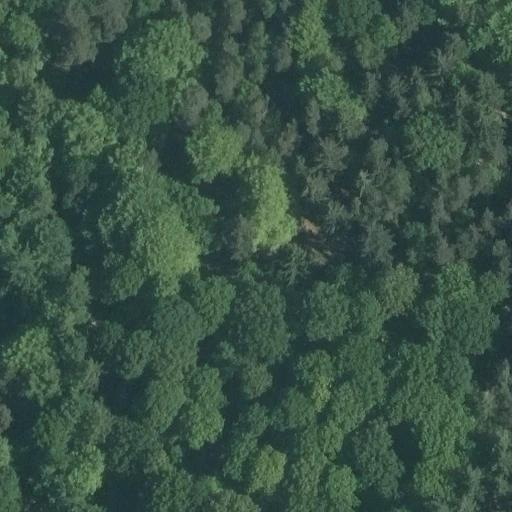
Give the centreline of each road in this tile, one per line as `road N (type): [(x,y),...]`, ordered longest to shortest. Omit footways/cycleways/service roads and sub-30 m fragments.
road 1 (track): [(124,511),(12,0)]
road 2 (track): [(437,511),(511,332)]
